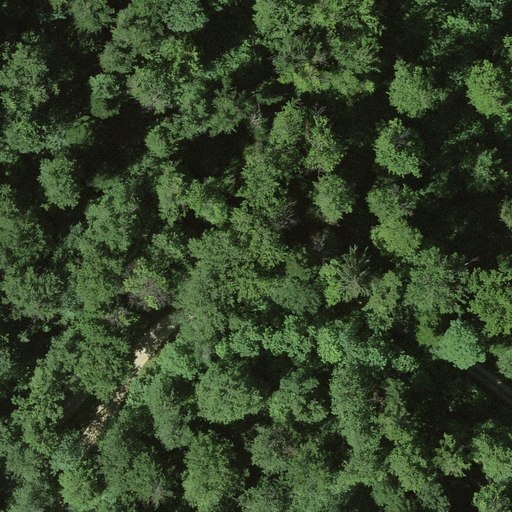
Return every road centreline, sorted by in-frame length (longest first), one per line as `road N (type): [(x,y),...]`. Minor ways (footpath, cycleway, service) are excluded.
road 1 (track): [(54,511),(78,445),(111,391),(189,308),(285,289),(321,293),(449,355),(511,402)]
road 2 (track): [(159,333),(97,372),(0,475)]
